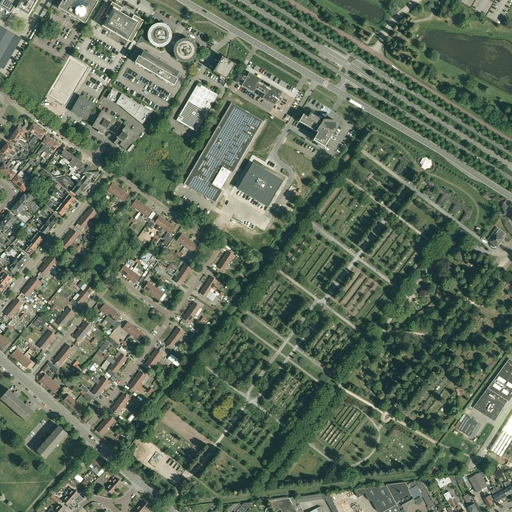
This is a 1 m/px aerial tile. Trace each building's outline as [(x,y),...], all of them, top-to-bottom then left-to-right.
[(0,0),(0,2),(1,3),(0,3),(0,6),(11,13),(16,4),(18,6),(16,9),(28,16),(37,0),(0,0)] [(67,0),(66,1),(65,3),(63,2),(62,1),(58,9),(70,16),(78,20),(83,23),(85,24),(98,2),(94,1),(94,0),(67,0)] [(114,3),(112,2),(105,14),(108,16),(108,17),(106,16),(105,18),(107,19),(102,26),(127,41),(128,41),(131,42),(144,21),(134,15),(131,19),(121,13),(120,12),(122,8),(114,3)] [(22,37),(0,24),(0,66),(3,68),(22,37)] [(170,33),(167,28),(162,25),(157,25),(152,28),(149,33),(149,38),(152,43),(157,46),(162,46),(167,43),(170,38),(170,33)] [(175,53),(178,58),(182,61),(188,61),(193,58),(196,54),(196,48),(193,43),(188,41),(183,40),(178,43),(175,48),(175,53)] [(138,56),(135,63),(154,74),(161,63),(144,53),(141,58),(138,56)] [(227,60),(222,57),(213,72),(223,77),(227,80),(236,65),(227,60),(227,58),(227,60)] [(71,59),(50,96),(67,106),(88,69),(71,59)] [(161,63),(154,74),(174,86),(177,79),(174,78),(177,73),(161,63)] [(261,80),(259,79),(249,73),(246,78),(244,77),(244,76),(243,77),(243,78),(242,79),(242,80),(244,81),(241,86),(253,93),(256,89),(265,94),(262,98),(274,106),(277,101),(279,102),(280,101),(281,100),(281,99),(281,98),(279,97),(282,92),(273,87),(270,85),(269,88),(266,86),(267,84),(263,82),(262,84),(260,83),(261,80)] [(176,121),(183,125),(196,132),(218,95),(198,84),(176,121)] [(130,112),(129,114),(142,125),(142,124),(152,112),(112,89),(107,98),(106,98),(130,112)] [(84,118),(86,120),(94,105),(80,97),(72,111),(84,118)] [(234,171),(235,170),(237,167),(263,122),(231,103),(199,159),(196,164),(184,185),(215,203),(218,199),(221,195),(223,191),(221,190),(231,173),(233,174),(233,173),(233,174),(235,173),(234,171)] [(105,130),(107,131),(114,118),(102,111),(92,127),(99,131),(98,132),(103,135),(105,130)] [(314,144),(317,146),(318,144),(324,147),(338,123),(330,122),(328,125),(322,122),(323,121),(310,113),(308,117),(303,114),(299,122),(316,132),(316,133),(316,134),(317,134),(313,141),(315,142),(314,144)] [(31,137),(33,134),(37,127),(33,124),(31,127),(28,125),(27,119),(24,119),(24,121),(25,126),(26,133),(27,133),(28,131),(31,133),(29,136),(31,137)] [(25,133),(26,133),(25,126),(24,127),(21,130),(18,128),(15,132),(22,137),(24,133),(25,133)] [(118,146),(119,145),(125,150),(137,136),(126,126),(116,138),(118,139),(114,143),(118,147),(119,146),(118,146)] [(35,135),(31,140),(33,142),(41,130),(40,129),(40,128),(38,127),(37,127),(33,134),(35,135)] [(38,138),(40,140),(45,133),(45,132),(43,131),(42,131),(41,130),(33,142),(35,143),(38,138)] [(22,137),(15,132),(12,136),(23,144),(27,147),(29,147),(28,144),(27,144),(20,139),(22,137)] [(27,147),(23,144),(12,136),(9,141),(16,145),(18,143),(21,145),(21,146),(26,150),(27,147)] [(42,151),(46,146),(50,140),(49,139),(49,138),(47,137),(46,137),(41,143),(44,145),(37,154),(39,155),(42,151)] [(50,140),(46,146),(48,148),(45,152),(46,154),(54,143),(53,142),(53,141),(52,140),(50,140)] [(4,147),(14,155),(16,153),(12,150),(14,148),(8,143),(4,147)] [(46,154),(48,155),(49,153),(51,155),(53,152),(54,152),(58,146),(58,145),(58,144),(56,143),(55,144),(54,143),(46,154)] [(1,150),(7,156),(9,153),(13,157),(14,155),(4,147),(3,148),(2,148),(1,149),(1,150)] [(61,164),(69,154),(64,150),(60,155),(63,157),(59,162),(61,164)] [(66,162),(69,165),(74,157),(69,154),(61,164),(64,166),(66,162)] [(71,171),(79,161),(74,157),(69,165),(71,166),(69,170),(71,171)] [(71,171),(73,173),(77,167),(80,170),(84,164),(79,161),(71,171)] [(0,169),(0,171),(3,174),(8,167),(11,163),(10,163),(9,163),(6,166),(4,164),(5,163),(5,162),(0,162),(0,165),(2,167),(0,169)] [(243,180),(238,189),(240,190),(247,194),(257,200),(264,204),(267,206),(273,197),(274,195),(276,192),(277,190),(282,181),(270,174),(268,173),(266,172),(264,171),(253,164),(247,173),(243,180)] [(8,167),(3,174),(7,177),(15,166),(14,165),(10,169),(8,167)] [(16,174),(18,172),(16,170),(16,169),(17,168),(15,166),(7,177),(8,178),(8,179),(9,180),(10,180),(11,180),(16,174)] [(16,185),(20,188),(25,182),(23,180),(30,171),(28,170),(25,174),(16,185)] [(16,185),(25,174),(21,171),(17,175),(12,181),(16,185)] [(52,181),(53,179),(53,177),(46,172),(44,174),(52,181)] [(77,176),(88,184),(91,180),(89,179),(92,175),(89,172),(84,173),(84,175),(85,175),(83,178),(78,174),(75,174),(77,176)] [(88,184),(77,176),(75,174),(72,175),(80,181),(78,183),(84,188),(88,184)] [(30,176),(28,178),(25,182),(20,188),(20,189),(22,191),(23,191),(24,191),(29,185),(32,188),(37,182),(38,180),(37,179),(36,181),(34,179),(32,177),(33,177),(31,175),(30,176)] [(65,177),(63,177),(64,179),(68,181),(81,192),(84,188),(78,183),(76,186),(65,177)] [(78,196),(81,192),(68,181),(66,183),(74,189),(72,191),(78,196)] [(108,190),(116,196),(120,190),(112,184),(108,190)] [(128,195),(120,190),(116,196),(124,201),(128,195)] [(59,191),(58,193),(59,194),(72,204),(75,200),(69,195),(67,197),(59,191)] [(24,195),(21,199),(36,212),(40,208),(30,200),(33,197),(29,194),(26,197),(24,195)] [(68,208),(72,204),(59,194),(58,196),(64,201),(62,203),(68,208)] [(132,206),(139,212),(144,206),(136,200),(132,197),(128,203),(132,206)] [(65,212),(68,208),(62,203),(60,205),(52,198),(51,200),(54,202),(65,212)] [(21,199),(18,203),(24,208),(26,206),(30,209),(35,214),(36,212),(21,199)] [(55,211),(62,216),(65,212),(54,202),(52,204),(58,208),(55,211)] [(15,206),(25,215),(27,217),(29,215),(22,210),(24,208),(18,203),(15,206)] [(28,218),(27,217),(25,215),(15,206),(11,210),(17,216),(19,213),(26,219),(28,218)] [(148,208),(144,206),(139,212),(144,215),(142,217),(146,220),(147,217),(152,211),(148,208)] [(51,213),(49,215),(45,212),(46,211),(43,209),(41,211),(56,224),(59,220),(57,219),(59,217),(54,214),(53,215),(51,213)] [(90,209),(84,216),(90,221),(96,213),(90,209)] [(52,228),(56,224),(41,211),(39,214),(44,218),(44,217),(48,220),(46,222),(52,228)] [(10,213),(6,218),(12,223),(16,219),(10,213)] [(90,221),(84,216),(81,220),(80,221),(78,224),(84,229),(84,228),(86,230),(89,227),(93,223),(90,221)] [(160,232),(162,228),(167,222),(159,217),(155,223),(158,225),(156,229),(160,232)] [(12,223),(6,218),(2,222),(9,228),(12,223)] [(52,228),(46,222),(44,225),(40,221),(39,223),(49,231),(52,228)] [(9,228),(2,222),(0,224),(0,228),(5,232),(7,230),(9,232),(11,230),(9,228)] [(167,222),(162,228),(168,232),(166,235),(168,237),(165,240),(163,242),(163,243),(167,246),(167,245),(169,242),(171,239),(169,237),(171,234),(175,228),(173,226),(170,225),(167,222)] [(46,236),(49,231),(39,223),(37,224),(42,228),(40,231),(46,236)] [(27,227),(24,230),(26,231),(40,243),(43,239),(37,234),(35,236),(31,233),(27,230),(29,229),(27,227)] [(502,238),(505,234),(500,230),(497,228),(488,240),(490,242),(497,247),(499,244),(498,243),(500,240),(501,241),(503,238),(502,238)] [(73,230),(67,237),(73,242),(77,237),(80,240),(82,237),(73,230)] [(37,247),(40,243),(26,231),(24,233),(32,240),(31,242),(37,247)] [(177,241),(185,247),(189,240),(181,235),(177,241)] [(78,246),(73,242),(67,237),(61,245),(67,250),(71,245),(78,251),(80,249),(78,247),(78,246)] [(33,251),(21,240),(18,238),(16,240),(24,246),(22,248),(30,255),(33,251)] [(37,247),(31,242),(29,244),(24,241),(22,239),(21,240),(33,251),(37,247)] [(185,247),(190,250),(188,253),(191,255),(197,246),(189,240),(185,247)] [(7,249),(24,262),(27,259),(21,254),(19,256),(9,247),(7,249)] [(21,267),(24,262),(7,249),(5,251),(14,257),(12,259),(21,267)] [(146,264),(153,255),(147,250),(140,260),(146,264)] [(222,260),(229,264),(234,256),(228,251),(222,260)] [(52,256),(46,263),(52,268),(58,261),(52,256)] [(18,270),(21,267),(12,259),(10,262),(7,259),(6,261),(18,270)] [(13,274),(14,274),(15,274),(17,271),(18,270),(6,261),(5,260),(3,263),(9,268),(8,269),(13,274)] [(223,272),(229,264),(222,260),(217,268),(223,272)] [(46,276),(52,268),(46,263),(40,271),(46,276)] [(181,271),(179,273),(186,277),(191,269),(188,267),(185,265),(181,271)] [(127,278),(132,272),(124,266),(120,272),(127,278)] [(186,277),(179,273),(177,271),(174,275),(177,277),(174,281),(180,285),(186,277)] [(5,273),(3,275),(0,272),(0,275),(8,282),(11,278),(5,273)] [(140,277),(132,272),(127,278),(135,284),(140,277)] [(34,277),(28,285),(34,289),(40,282),(34,277)] [(206,285),(212,289),(217,281),(211,277),(206,285)] [(241,283),(235,279),(232,283),(238,287),(241,283)] [(156,289),(154,287),(148,283),(146,286),(144,289),(151,295),(156,289)] [(83,291),(81,293),(87,298),(93,290),(89,287),(90,286),(88,285),(87,285),(85,284),(80,289),(83,291)] [(28,297),(34,289),(28,285),(22,292),(28,297)] [(215,291),(212,289),(206,285),(200,293),(207,297),(209,299),(213,293),(214,294),(217,296),(218,297),(220,295),(216,292),(215,291)] [(164,295),(156,289),(151,295),(160,301),(164,295)] [(87,298),(81,293),(79,295),(77,294),(73,299),(75,301),(74,301),(72,300),(70,303),(76,308),(79,304),(81,305),(87,298)] [(17,311),(23,303),(17,299),(11,306),(17,311)] [(194,303),(189,311),(195,315),(200,307),(194,303)] [(100,310),(108,316),(112,310),(104,304),(100,310)] [(11,318),(17,311),(11,306),(5,314),(11,318)] [(60,314),(62,316),(68,321),(74,313),(68,308),(65,312),(63,310),(60,314)] [(120,316),(112,310),(108,316),(115,322),(120,316)] [(189,323),(195,315),(189,311),(183,319),(185,320),(189,323)] [(56,323),(62,328),(68,321),(62,316),(56,323)] [(86,322),(80,330),(86,334),(88,336),(92,331),(90,329),(92,327),(86,322)] [(123,328),(131,334),(135,329),(128,322),(123,328)] [(8,329),(10,327),(8,325),(6,326),(2,323),(0,326),(0,328),(5,332),(8,328),(8,329)] [(172,336),(178,341),(184,333),(178,328),(172,336)] [(143,335),(135,329),(131,334),(138,340),(143,335)] [(88,336),(86,334),(80,330),(74,337),(79,342),(81,340),(83,338),(88,343),(91,339),(88,336)] [(50,331),(44,338),(50,343),(56,336),(50,331)] [(2,336),(0,337),(0,344),(4,348),(7,345),(9,343),(2,336)] [(178,341),(172,336),(166,344),(172,348),(178,341)] [(119,345),(109,337),(106,340),(99,349),(103,352),(110,344),(117,349),(119,345)] [(43,351),(50,343),(44,338),(37,346),(43,351)] [(67,345),(61,352),(67,357),(70,353),(73,350),(70,347),(67,345)] [(12,355),(19,361),(24,356),(17,349),(15,351),(12,355)] [(151,357),(157,361),(163,354),(157,349),(151,357)] [(61,365),(67,357),(61,352),(55,360),(61,365)] [(115,361),(121,366),(127,358),(118,352),(114,357),(116,358),(115,361)] [(181,362),(171,354),(169,356),(174,360),(172,362),(178,367),(181,362)] [(31,362),(28,359),(24,356),(19,361),(26,368),(31,362)] [(116,374),(121,366),(115,361),(109,357),(107,360),(113,365),(110,369),(107,372),(113,377),(116,374)] [(151,369),(157,361),(151,357),(145,365),(151,369)] [(473,408),(474,408),(479,411),(480,409),(490,415),(489,418),(495,422),(508,401),(509,402),(511,397),(511,360),(509,359),(473,408)] [(169,370),(174,373),(178,368),(173,364),(169,370)] [(59,374),(61,372),(58,369),(54,365),(51,368),(56,372),(57,371),(59,374)] [(134,379),(141,384),(142,385),(145,381),(144,380),(146,376),(140,371),(134,379)] [(40,380),(48,387),(53,381),(45,374),(44,376),(40,380)] [(98,385),(104,389),(110,382),(104,377),(101,381),(95,377),(92,380),(98,385)] [(67,378),(63,383),(68,387),(71,382),(67,378)] [(135,392),(141,384),(134,379),(129,387),(135,392)] [(53,381),(48,387),(55,393),(58,389),(59,390),(61,389),(56,384),(53,381)] [(80,388),(86,393),(89,391),(83,385),(80,388)] [(98,397),(104,389),(98,385),(92,393),(98,397)] [(1,399),(13,410),(21,401),(16,397),(16,398),(14,396),(15,395),(9,390),(0,399),(1,399)] [(124,394),(118,402),(124,406),(130,398),(124,394)] [(64,401),(71,407),(76,401),(68,395),(64,401)] [(34,412),(33,411),(33,412),(27,406),(26,407),(25,406),(26,405),(21,401),(13,410),(23,419),(25,421),(34,412)] [(83,408),(81,406),(76,401),(71,407),(78,414),(83,408)] [(118,414),(124,406),(118,402),(112,409),(118,414)] [(130,421),(132,419),(135,421),(138,416),(135,414),(133,412),(131,415),(127,419),(130,421)] [(103,422),(109,427),(115,420),(109,415),(103,422)] [(457,429),(472,438),(480,425),(466,415),(457,429)] [(511,415),(503,429),(511,434),(511,415)] [(104,433),(109,427),(103,422),(96,430),(102,435),(104,433)] [(56,447),(58,444),(67,434),(68,434),(58,426),(53,432),(53,433),(52,434),(51,434),(47,439),(56,447)] [(511,435),(503,429),(490,450),(501,456),(511,438),(511,435)] [(124,439),(120,436),(117,435),(115,437),(118,439),(115,442),(119,445),(124,439)] [(45,459),(56,447),(47,439),(36,451),(46,459),(45,459)] [(88,461),(94,466),(98,461),(92,456),(88,461)] [(104,466),(98,461),(94,466),(99,471),(100,471),(104,466)] [(74,470),(70,474),(74,478),(77,474),(80,471),(76,468),(74,470)] [(477,493),(482,490),(487,487),(480,473),(469,479),(477,493)] [(78,484),(70,476),(66,480),(74,488),(78,484)] [(435,478),(436,480),(440,488),(452,482),(451,481),(449,477),(435,478)] [(114,481),(111,484),(116,488),(122,482),(117,478),(114,481)] [(426,479),(424,480),(431,492),(433,491),(426,479)] [(412,482),(407,485),(406,486),(405,483),(386,485),(387,486),(400,511),(404,511),(405,510),(404,509),(416,503),(417,505),(423,502),(421,497),(415,501),(412,495),(409,490),(415,487),(417,487),(429,508),(433,506),(420,482),(420,481),(412,482)] [(111,494),(116,488),(111,484),(106,489),(108,491),(111,494)] [(497,502),(502,499),(499,494),(497,491),(496,488),(495,485),(492,487),(493,489),(491,491),(494,496),(493,496),(497,502)] [(400,511),(387,486),(363,489),(360,491),(360,490),(355,492),(358,497),(365,494),(369,501),(373,502),(377,511),(379,511),(400,511)] [(57,494),(62,489),(59,487),(52,494),(53,495),(56,493),(57,494)] [(74,490),(69,495),(73,500),(78,494),(74,490)] [(499,494),(502,499),(507,496),(504,491),(499,494)] [(447,501),(452,498),(449,492),(444,494),(447,501)] [(488,507),(493,504),(491,501),(493,500),(491,496),(487,498),(485,494),(482,495),(488,507)] [(58,504),(60,502),(56,498),(52,495),(50,497),(58,504)] [(68,505),(73,500),(69,495),(64,501),(63,501),(68,505)] [(469,511),(474,511),(468,500),(467,498),(465,496),(463,497),(469,507),(467,508),(469,511)] [(273,510),(279,507),(290,501),(288,497),(268,500),(273,510)] [(300,503),(300,497),(289,498),(296,510),(301,507),(300,503)] [(467,498),(468,500),(474,511),(478,511),(479,511),(473,501),(472,502),(469,497),(467,498)] [(459,511),(457,507),(453,500),(452,498),(447,501),(449,505),(451,504),(453,508),(454,507),(456,509),(457,511),(459,511)] [(353,511),(346,499),(337,504),(341,511),(353,511)] [(464,511),(462,507),(461,507),(460,507),(455,499),(453,500),(457,507),(459,511),(464,511)] [(282,511),(293,506),(290,501),(279,507),(282,511)] [(143,511),(148,506),(143,502),(138,507),(143,511)] [(241,506),(238,503),(233,504),(230,508),(232,510),(232,509),(234,511),(235,511),(241,506)] [(243,503),(241,506),(235,511),(244,511),(246,511),(245,510),(248,507),(243,503)]
